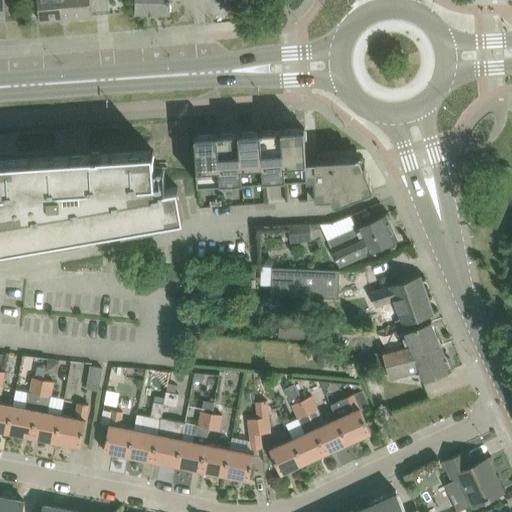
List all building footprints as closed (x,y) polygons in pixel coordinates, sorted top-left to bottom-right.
[(38,0),(38,1),(40,21),(62,19),(60,0),(38,0)] [(60,0),(62,19),(92,16),(90,0),(60,0)] [(136,0),(136,13),(171,13),(170,0),(136,0)] [(198,183),(203,183),(307,176),(309,200),(332,198),(334,206),(375,189),(365,165),(366,165),(365,157),(357,157),(357,156),(307,159),(305,128),(195,135),(198,183)] [(148,150),(0,164),(0,252),(195,219),(187,187),(179,188),(161,191),(161,189),(157,149),(148,150)] [(357,227),(328,240),(340,265),(394,240),(390,232),(394,230),(386,213),(357,227)] [(302,242),(300,224),(289,225),(291,243),(302,242)] [(339,269),(271,267),(270,295),(338,297),(339,269)] [(402,281),(391,284),(371,291),(376,307),(384,303),(392,326),(404,322),(404,323),(434,313),(421,275),(402,281)] [(204,292),(192,291),(191,304),(204,304),(204,292)] [(241,297),(231,296),(230,305),(240,306),(241,297)] [(279,337),(293,337),(294,318),(280,317),(279,337)] [(413,328),(402,332),(390,335),(392,346),(382,349),(386,359),(387,362),(412,356),(442,344),(432,320),(413,328)] [(452,369),(451,366),(453,363),(451,356),(446,355),(442,344),(412,356),(387,362),(391,378),(418,370),(423,381),(452,369)] [(316,348),(316,365),(332,365),(332,348),(316,348)] [(0,386),(3,387),(6,371),(5,371),(9,352),(0,350),(0,386)] [(384,360),(381,350),(374,352),(377,362),(384,360)] [(46,371),(53,372),(59,368),(60,360),(48,358),(47,366),(46,371)] [(44,379),(46,371),(47,366),(37,365),(35,377),(44,379)] [(100,391),(104,367),(91,365),(87,388),(100,391)] [(9,430),(33,435),(44,379),(34,377),(33,376),(30,392),(29,392),(26,406),(14,404),(9,430)] [(33,435),(57,440),(62,413),(49,411),(54,381),(44,379),(33,435)] [(301,395),(299,392),(295,383),(285,388),(291,400),(301,395)] [(372,431),(361,407),(369,403),(363,389),(332,404),(349,441),(372,431)] [(167,390),(164,402),(164,403),(165,403),(177,406),(180,393),(167,390)] [(312,394),(310,395),(302,399),(327,452),(349,441),(332,404),(330,404),(336,418),(326,423),(312,394)] [(327,452),(302,399),(293,403),(291,404),(305,432),(293,438),(304,462),(327,452)] [(162,417),(165,403),(164,403),(164,402),(154,400),(151,416),(161,418),(162,417)] [(210,427),(213,412),(212,412),(202,409),(204,400),(203,400),(194,439),(183,437),(177,464),(201,469),(207,442),(206,442),(209,427),(210,427)] [(204,400),(202,409),(212,412),(214,402),(204,400)] [(259,433),(261,433),(271,431),(268,400),(256,401),(258,417),(259,433)] [(0,428),(9,430),(14,404),(0,401),(0,428)] [(76,416),(62,413),(57,440),(81,445),(89,404),(79,401),(76,416)] [(105,449),(129,454),(134,428),(121,425),(124,410),(113,408),(105,449)] [(224,414),(213,412),(210,427),(220,429),(224,414)] [(153,459),(177,464),(183,437),(186,422),(162,417),(161,418),(158,432),(153,459)] [(262,446),(261,433),(259,433),(258,417),(247,418),(249,439),(233,436),(231,447),(226,473),(250,478),(255,451),(253,451),(252,447),(262,446)] [(129,454),(153,459),(158,432),(157,432),(134,428),(129,454)] [(304,462),(293,438),(284,442),(281,436),(275,438),(271,443),(273,448),(271,449),(273,454),(282,472),(304,462)] [(201,469),(226,473),(231,447),(207,442),(201,469)] [(444,460),(453,479),(445,483),(458,510),(474,503),(474,504),(503,490),(488,457),(472,464),(466,450),(444,460)] [(406,511),(396,489),(370,502),(374,511),(420,511),(419,508),(409,511),(406,511)] [(22,511),(25,500),(1,495),(0,498),(0,511),(22,511)] [(374,511),(370,502),(369,502),(370,504),(354,510),(353,509),(347,511),(374,511)]
